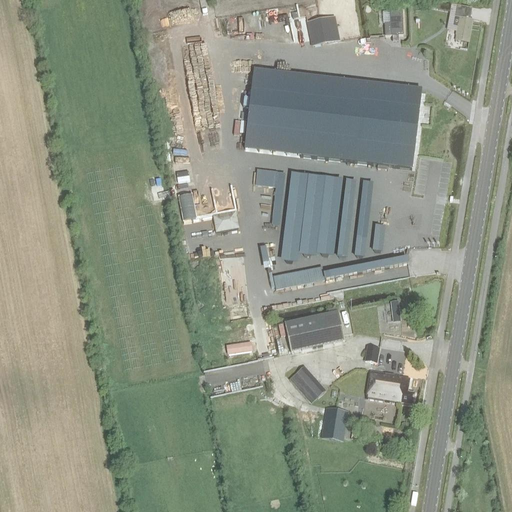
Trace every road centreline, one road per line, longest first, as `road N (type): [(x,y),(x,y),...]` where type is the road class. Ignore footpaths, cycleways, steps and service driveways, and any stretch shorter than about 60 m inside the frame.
road 1 (unclassified): [(411,511),(497,0)]
road 2 (tertiary): [(428,511),(511,14)]
